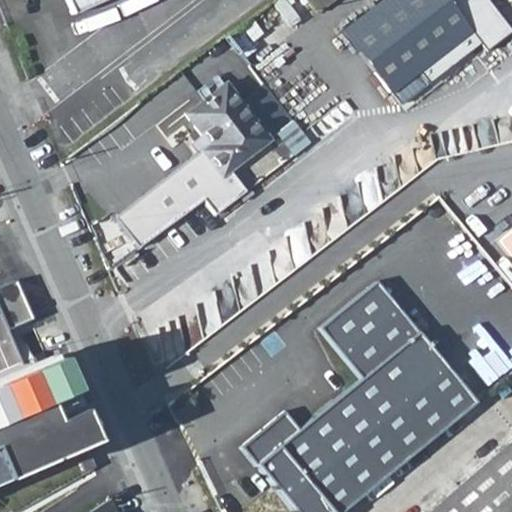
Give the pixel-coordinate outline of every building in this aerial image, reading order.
[(68,0),(75,14),(104,0),(68,0)] [(308,0),(271,0),(255,12),(270,31),(270,32),(284,21),(286,23),(311,4),(308,0)] [(308,0),(311,4),(318,12),(333,0),(308,0)] [(385,88),(468,21),(451,0),(373,0),(337,29),(385,88)] [(255,12),(230,32),(244,51),(246,50),(255,61),(271,49),(262,37),(270,31),(255,12)] [(268,138),(295,118),(266,80),(239,100),(268,138)] [(228,169),(268,138),(239,100),(225,82),(184,113),(208,144),(216,154),(208,161),(219,176),(228,169)] [(208,161),(216,154),(208,144),(200,150),(208,161)] [(208,161),(200,150),(113,217),(138,249),(205,197),(218,213),(245,192),(228,169),(219,176),(208,161)] [(242,450),(292,511),(341,511),(477,401),(377,280),(323,324),(366,376),(299,431),(285,415),(242,450)] [(70,355),(0,384),(0,488),(107,443),(70,355)] [(511,511),(511,438),(425,511),(511,511)] [(84,511),(115,511),(108,496),(84,511)]
